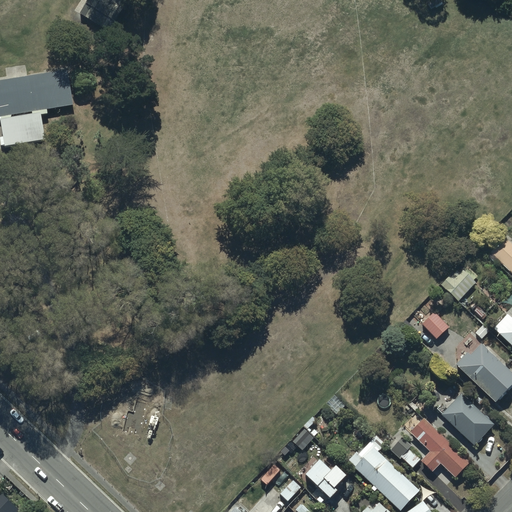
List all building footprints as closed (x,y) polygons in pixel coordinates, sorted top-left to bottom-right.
[(130,4),(123,0),(89,0),(79,15),(108,36),(130,4)] [(65,72),(0,83),(0,123),(5,152),(46,144),(42,119),(48,118),(47,114),(72,109),(65,72)] [(418,229),(412,226),(405,242),(412,245),(418,229)] [(511,246),(500,235),(484,251),(510,275),(511,273),(511,246)] [(476,277),(467,267),(452,282),(448,278),(438,287),(451,300),(476,277)] [(433,314),(421,325),(422,327),(417,331),(425,340),(430,336),(434,341),(447,329),(433,314)] [(511,321),(511,322),(504,315),(490,331),(511,351),(511,321)] [(469,356),(465,353),(453,365),(494,403),(511,383),(511,375),(480,344),(469,356)] [(451,402),(439,415),(437,417),(470,447),(492,425),(459,394),(451,402)] [(416,425),(407,434),(427,453),(417,463),(429,474),(437,465),(452,480),(467,465),(417,415),(411,421),(416,425)] [(311,418),(301,428),(311,439),(316,434),(309,427),(314,421),(311,418)] [(354,453),(346,462),(352,468),(351,470),(370,488),(368,490),(371,494),(374,491),(396,511),(397,511),(416,493),(376,454),(383,446),(374,437),(357,455),(354,453)] [(398,460),(398,458),(410,469),(418,461),(407,450),(409,448),(400,439),(388,451),(398,460)] [(328,500),(336,493),(338,494),(343,489),(338,483),(344,478),(333,467),(329,472),(317,461),(303,476),(328,500)] [(299,489),(293,482),(279,495),(287,503),(299,489)] [(289,507),(294,511),(305,511),(306,511),(301,506),(304,502),(299,497),(289,507)] [(0,511),(15,511),(2,499),(0,501),(0,511)] [(430,511),(423,501),(407,511),(430,511)]
